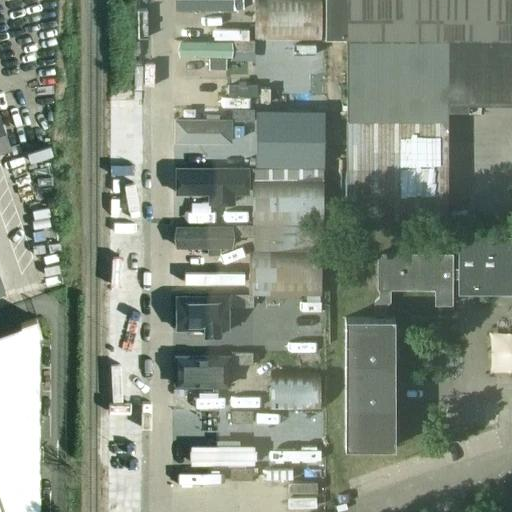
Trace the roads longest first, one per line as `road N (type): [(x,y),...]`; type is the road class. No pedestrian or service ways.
road 1 (residential): [(163,0),(158,511)]
road 2 (unknown): [(511,399),(494,455),(430,491)]
